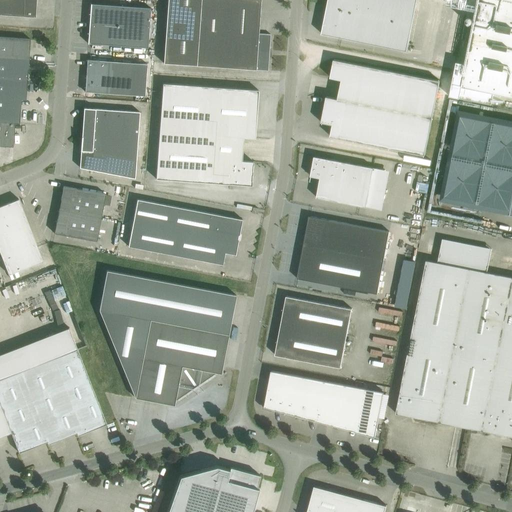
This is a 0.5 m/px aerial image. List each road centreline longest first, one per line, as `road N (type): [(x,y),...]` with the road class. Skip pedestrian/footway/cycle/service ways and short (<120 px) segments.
road 1 (unclassified): [(234,429),(283,168),(296,0)]
road 2 (unclassified): [(234,429),(0,489)]
road 3 (unclassified): [(511,506),(300,447)]
road 4 (unclassified): [(0,179),(53,150),(66,0)]
road 5 (unknown): [(294,30),(417,56),(431,51),(446,0)]
road 6 (unknown): [(311,175),(314,154),(326,149),(398,165),(398,206),(367,213)]
